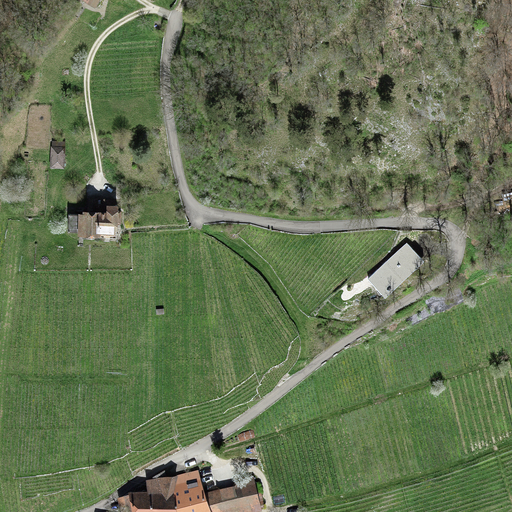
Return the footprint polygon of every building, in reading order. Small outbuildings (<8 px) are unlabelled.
[(53,147),(52,165),(62,166),(63,148),(53,147)] [(120,217),(121,211),(117,211),(117,205),(114,205),(114,200),(104,199),(104,204),(97,204),(97,199),(88,198),(88,212),(98,213),(98,215),(69,214),(68,232),(116,233),(117,217),(120,217)] [(368,276),(382,291),(387,287),(386,286),(417,258),(406,246),(398,253),(400,256),(387,267),(383,263),(368,276)] [(148,491),(130,492),(120,498),(124,511),(134,511),(177,511),(172,491),(171,475),(167,476),(164,470),(147,480),(148,491)] [(177,511),(207,511),(258,501),(252,477),(239,480),(240,487),(203,494),(198,470),(171,475),(172,491),(177,511)]
